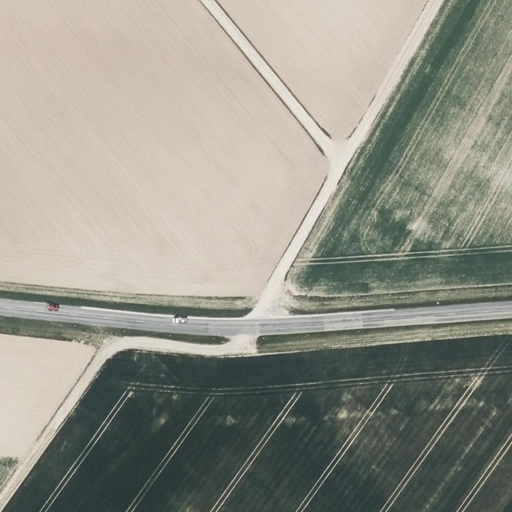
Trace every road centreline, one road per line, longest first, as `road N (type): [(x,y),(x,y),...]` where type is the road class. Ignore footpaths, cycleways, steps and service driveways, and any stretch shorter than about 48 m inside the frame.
road 1 (track): [(0,501),(112,344),(234,348),(343,163)]
road 2 (track): [(0,322),(243,344),(511,325)]
road 3 (tertiary): [(0,306),(210,326),(511,309)]
road 4 (unknown): [(252,315),(0,295)]
road 5 (track): [(343,163),(209,0)]
road 6 (track): [(343,163),(436,0)]
